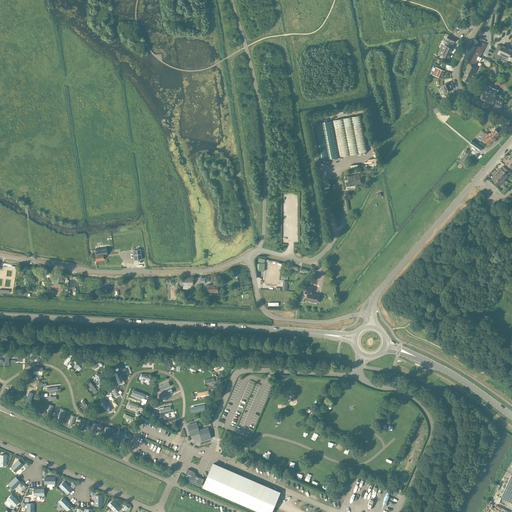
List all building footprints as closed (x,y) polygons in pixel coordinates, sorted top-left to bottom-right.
[(465,73),(475,77),(476,76),(474,75),(478,68),(475,66),(486,44),(478,40),(476,45),(471,42),(463,59),(469,63),(470,62),(473,64),(472,65),(469,64),(465,73)] [(498,44),(492,57),(498,60),(501,54),(509,58),(508,60),(511,61),(511,52),(511,51),(511,49),(501,45),(501,46),(498,44)] [(446,46),(441,55),(448,58),(453,49),(446,46)] [(434,71),(433,74),(436,76),(442,78),(445,71),(439,68),(439,69),(436,67),(434,71)] [(473,81),(475,77),(465,73),(462,79),(472,84),(472,83),(473,84),(474,81),(473,81)] [(444,93),(453,89),(450,82),(441,86),(444,93)] [(496,95),(498,90),(486,84),(479,99),(492,104),(501,107),(504,98),(496,95)] [(340,157),(368,151),(361,115),(333,120),(340,157)] [(319,161),(339,157),(332,120),(312,124),(319,161)] [(487,134),(492,140),(493,140),(499,133),(494,129),(490,133),(489,132),(487,134)] [(486,133),(479,139),(482,142),(484,140),(488,144),(492,140),(487,134),(486,133)] [(481,150),(483,146),(475,141),(472,145),(481,150)] [(496,172),(505,179),(510,173),(503,166),(499,170),(498,169),(496,172)] [(499,185),(505,179),(496,172),(494,174),(495,175),(492,179),(499,185)] [(350,186),(361,184),(359,175),(345,177),(346,186),(349,186),(350,186)] [(96,255),(95,255),(95,260),(103,259),(103,255),(107,255),(106,247),(95,249),(96,255)] [(134,260),(142,259),(140,249),(132,250),(134,260)] [(218,292),(218,282),(213,282),(213,285),(209,285),(206,285),(206,286),(206,291),(208,291),(208,292),(218,292)] [(316,303),(318,295),(310,294),(311,288),(304,286),(303,293),(306,294),(304,301),(316,303)] [(199,429),(197,422),(187,425),(190,436),(199,434),(202,441),(211,438),(208,427),(199,429)] [(11,467),(15,472),(22,465),(18,460),(11,467)] [(213,463),(203,487),(261,511),(271,511),(280,492),(213,463)] [(185,475),(184,478),(201,486),(202,482),(204,479),(196,475),(194,471),(188,469),(185,475)] [(511,474),(501,497),(511,502),(511,474)] [(20,482),(15,477),(8,484),(13,489),(20,482)] [(67,494),(71,489),(64,481),(59,486),(67,494)] [(11,494),(7,499),(14,506),(18,501),(11,494)] [(63,497),(60,500),(59,500),(58,501),(58,502),(59,503),(60,503),(67,510),(71,506),(63,497)] [(112,500),(108,505),(108,506),(110,507),(114,511),(115,511),(120,508),(112,500)]
